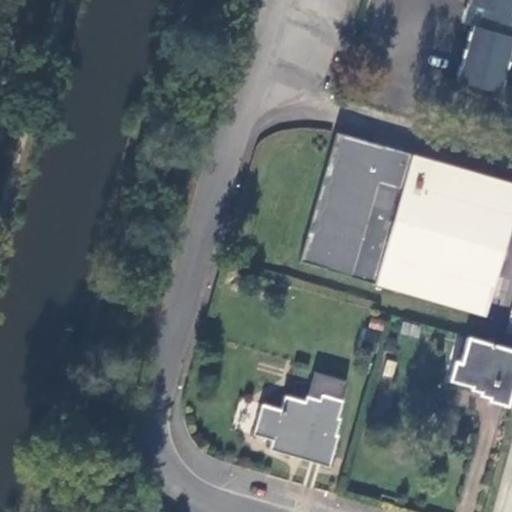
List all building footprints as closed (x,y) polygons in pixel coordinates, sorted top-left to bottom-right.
[(511,0),(469,0),(464,20),(474,23),(457,79),(498,92),(511,46),(511,0)] [(511,218),(511,182),(409,155),(407,164),(383,157),(379,146),(334,135),(298,262),(485,315),(511,218)] [(407,164),(409,155),(379,146),(383,157),(407,164)] [(511,350),(464,335),(448,384),(511,407),(511,350)] [(314,397),(321,373),(315,372),(307,396),(314,397)] [(261,403),(252,434),(271,440),(269,449),(328,467),(338,435),(335,435),(340,419),(338,418),(343,401),(341,400),(347,381),(321,373),(314,397),(307,396),(306,401),(284,395),(280,409),(261,403)]
